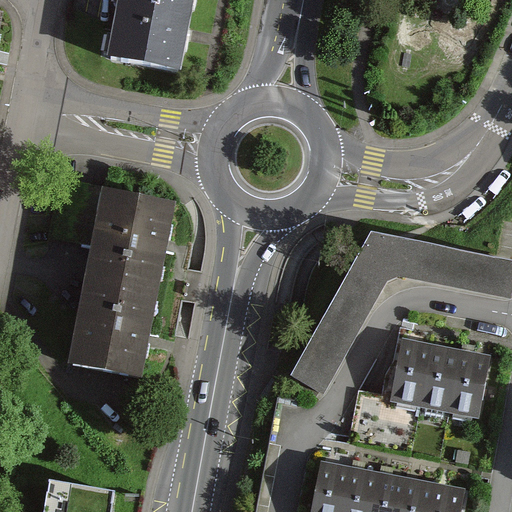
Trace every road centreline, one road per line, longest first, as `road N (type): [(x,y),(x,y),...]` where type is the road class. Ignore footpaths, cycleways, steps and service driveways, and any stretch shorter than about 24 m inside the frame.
road 1 (residential): [(511,315),(416,297),(388,310),(338,402),(297,440),(283,511)]
road 2 (secondary): [(191,511),(231,292),(255,213)]
road 3 (residential): [(325,173),(429,185),(467,163),(511,84)]
road 4 (residential): [(25,113),(64,136),(214,170)]
road 5 (residential): [(221,130),(75,105),(25,113)]
road 6 (residential): [(0,268),(25,113)]
